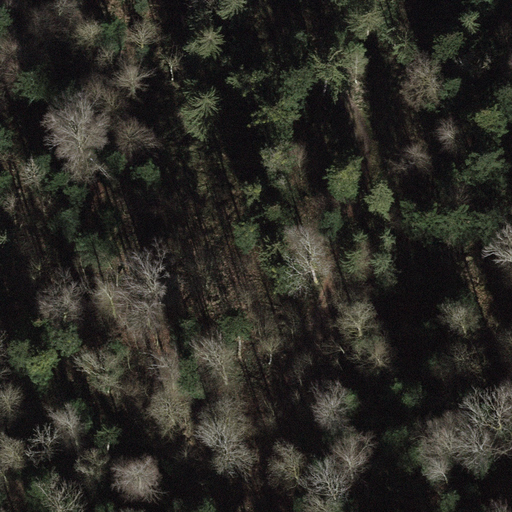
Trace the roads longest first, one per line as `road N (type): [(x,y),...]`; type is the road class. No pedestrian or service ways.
road 1 (track): [(267,0),(353,105),(366,166),(352,240),(289,406),(277,511)]
road 2 (track): [(363,134),(462,29),(511,13)]
